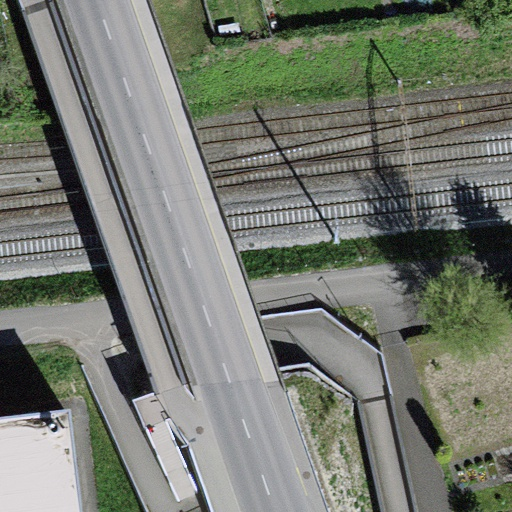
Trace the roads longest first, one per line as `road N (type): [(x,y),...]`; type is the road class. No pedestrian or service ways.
road 1 (secondary): [(233,382),(99,0)]
road 2 (residential): [(511,267),(176,311)]
road 3 (secondary): [(233,382),(279,511)]
